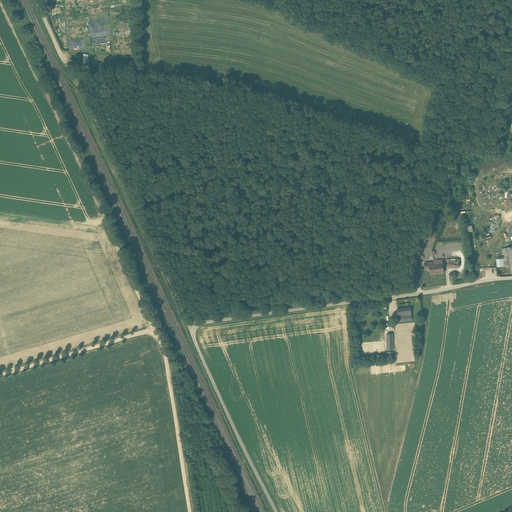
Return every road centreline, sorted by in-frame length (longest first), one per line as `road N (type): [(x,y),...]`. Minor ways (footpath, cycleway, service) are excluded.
road 1 (unclassified): [(275,511),(187,326),(511,277)]
road 2 (track): [(187,326),(37,0)]
road 3 (track): [(0,373),(139,333),(158,335),(189,511)]
road 4 (track): [(158,263),(141,144),(160,73)]
